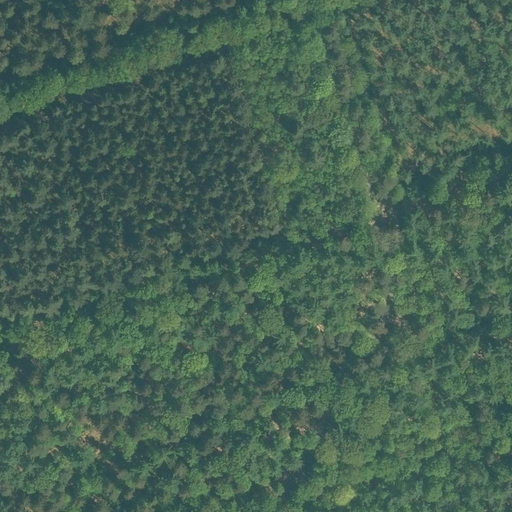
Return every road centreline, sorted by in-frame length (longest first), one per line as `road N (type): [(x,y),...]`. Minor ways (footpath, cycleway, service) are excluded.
road 1 (tertiary): [(251,511),(294,486),(354,381),(396,278),(308,0)]
road 2 (track): [(396,278),(463,511)]
